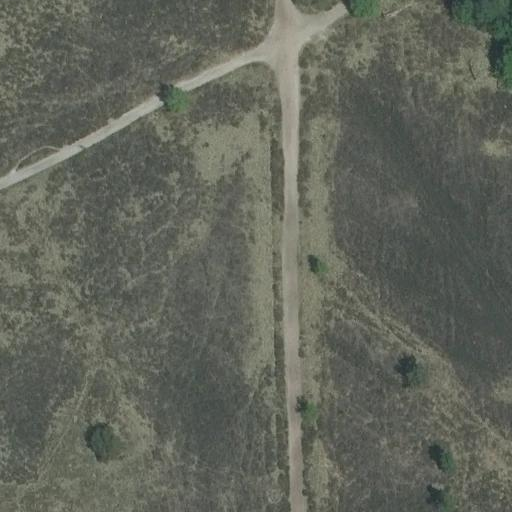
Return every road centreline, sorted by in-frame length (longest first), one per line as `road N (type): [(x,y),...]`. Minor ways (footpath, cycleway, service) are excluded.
road 1 (track): [(294,511),(283,0)]
road 2 (track): [(0,187),(346,0)]
